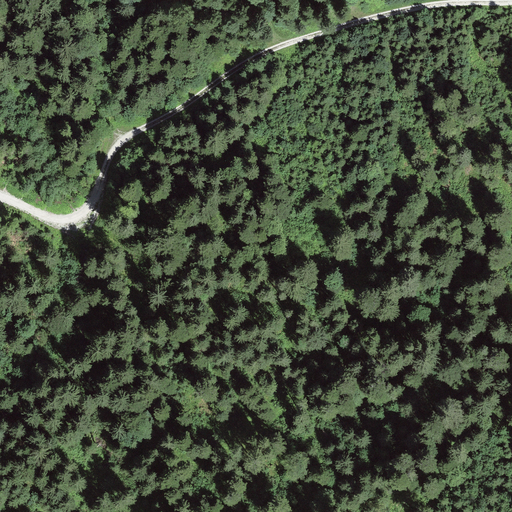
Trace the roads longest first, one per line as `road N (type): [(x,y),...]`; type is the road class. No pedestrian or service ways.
road 1 (track): [(511,2),(402,11),(237,63),(168,116),(118,137),(103,162),(99,197),(79,218),(49,216),(0,194)]
road 2 (track): [(511,397),(454,437),(395,511)]
